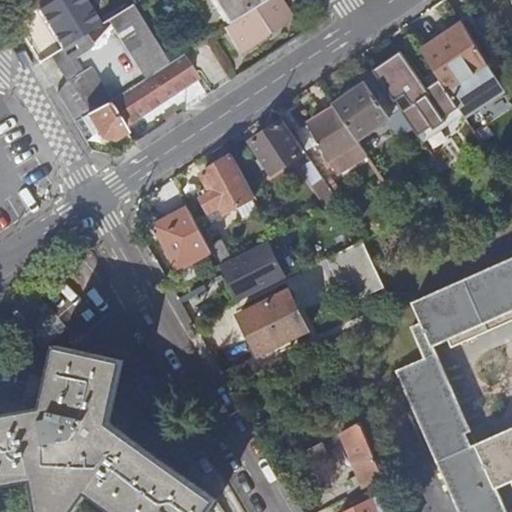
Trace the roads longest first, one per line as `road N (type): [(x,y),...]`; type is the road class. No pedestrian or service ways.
road 1 (residential): [(269,511),(94,201)]
road 2 (residential): [(94,201),(360,24)]
road 3 (residential): [(94,201),(0,51)]
